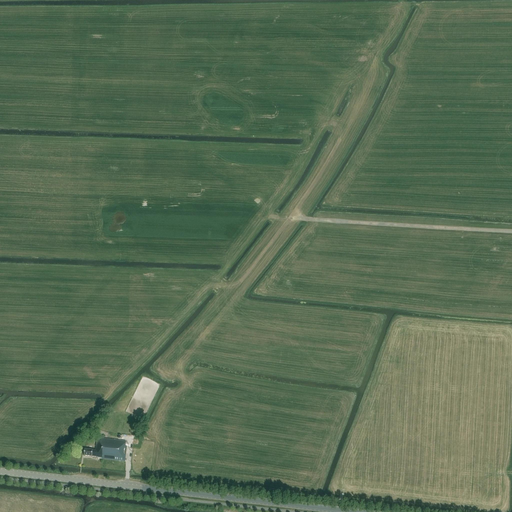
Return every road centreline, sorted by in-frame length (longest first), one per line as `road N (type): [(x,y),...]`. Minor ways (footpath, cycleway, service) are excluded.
road 1 (secondary): [(351,511),(0,471)]
road 2 (track): [(511,231),(289,218)]
road 3 (track): [(239,283),(303,200),(348,121)]
